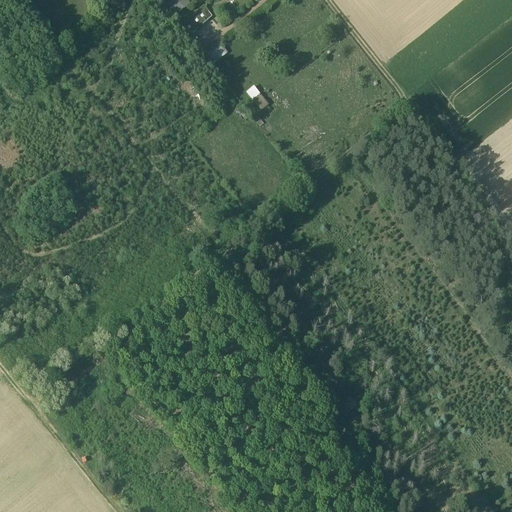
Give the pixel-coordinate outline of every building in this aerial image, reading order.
[(155,0),(172,22),(191,6),(185,0),(155,0)] [(204,9),(190,22),(184,16),(178,22),(192,38),(213,19),(204,9)] [(220,43),(208,52),(216,63),(228,54),(220,43)] [(254,88),(247,93),(253,101),(260,96),(254,88)] [(260,96),(253,101),(261,111),(267,107),(260,97),(260,96)] [(260,117),(255,121),(263,130),(268,127),(260,117)]
